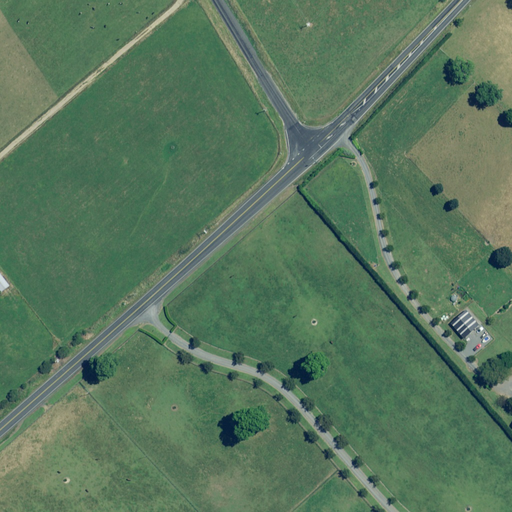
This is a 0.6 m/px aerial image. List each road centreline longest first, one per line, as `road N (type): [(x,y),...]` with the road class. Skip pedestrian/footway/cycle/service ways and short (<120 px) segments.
road 1 (tertiary): [(312,150),(0,431)]
road 2 (tertiary): [(463,0),(312,150)]
road 3 (unclassified): [(217,0),(312,150)]
